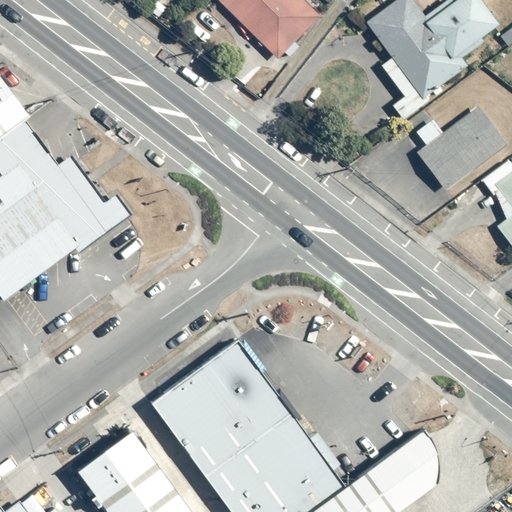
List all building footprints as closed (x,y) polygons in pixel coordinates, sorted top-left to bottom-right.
[(318,16),(302,0),(219,0),(276,58),(318,16)] [(496,24),(478,0),(447,0),(427,16),(415,0),(392,0),(365,21),(391,56),(380,64),(404,95),(392,103),(402,117),(426,99),(423,96),(466,64),(458,53),(496,24)] [(0,112),(10,105),(0,92),(0,112)] [(507,143),(479,103),(440,130),(432,117),(414,130),(423,144),(415,149),(442,188),(507,143)] [(42,149),(10,105),(0,112),(0,277),(101,203),(54,140),(42,149)] [(511,166),(507,159),(481,178),(509,217),(498,225),(511,244),(511,166)] [(276,511),(325,476),(218,333),(134,396),(221,511),(276,511)] [(403,418),(325,476),(276,511),(362,511),(420,469),(421,441),(403,418)] [(182,511),(116,424),(66,462),(103,511),(182,511)] [(46,511),(37,500),(21,511),(15,511),(0,492),(0,491),(0,511),(46,511)]
